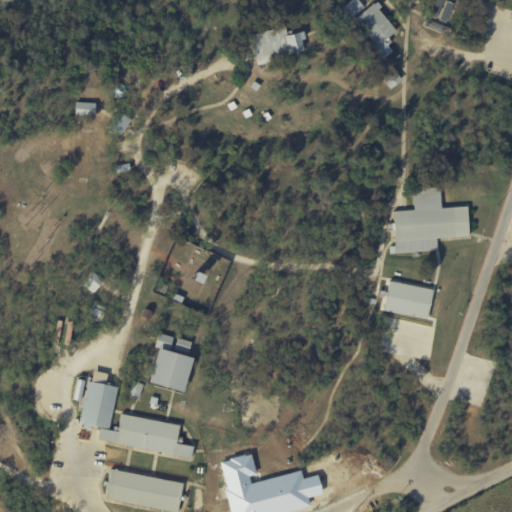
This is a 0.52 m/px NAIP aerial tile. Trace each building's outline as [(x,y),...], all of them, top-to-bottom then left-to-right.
[(364,7),(357,0),(351,0),(340,10),(349,20),(364,7)] [(436,19),(443,0),(434,0),(429,16),(436,19)] [(396,30),(375,3),(354,18),(373,43),(368,47),(379,61),(392,51),(384,40),(396,30)] [(255,66),(270,62),(269,54),(285,51),(285,55),(303,51),(299,32),(283,35),(282,27),(248,34),(255,66)] [(402,80),(393,68),(381,78),(390,89),(402,80)] [(73,116),(93,117),(93,103),(74,102),(73,116)] [(107,130),(119,137),(129,119),(117,112),(107,130)] [(467,237),(466,207),(440,208),(439,187),(411,189),(412,210),(392,211),(394,253),(436,251),(436,238),(467,237)] [(93,293),(102,280),(92,272),(82,285),(93,293)] [(426,320),(432,289),(387,280),(381,311),(426,320)] [(146,384),(182,392),(190,358),(187,357),(190,341),(174,338),(174,337),(158,334),(146,384)] [(119,415),(116,432),(108,431),(115,387),(104,385),(106,373),(88,370),(78,425),(98,428),(96,442),(189,458),(191,447),(175,444),(178,425),(119,415)] [(127,395),(137,399),(142,385),(132,381),(127,395)] [(171,511),(176,511),(181,482),(108,470),(103,500),(171,511)]
